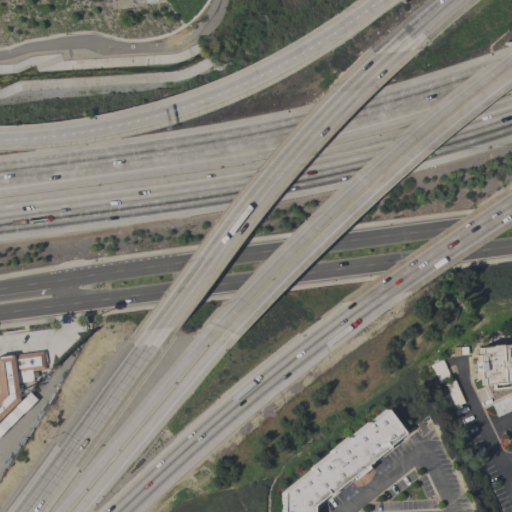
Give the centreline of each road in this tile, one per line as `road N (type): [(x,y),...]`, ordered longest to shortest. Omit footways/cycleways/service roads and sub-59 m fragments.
road 1 (motorway): [(511,70),(334,129),(0,180)]
road 2 (motorway): [(0,218),(249,185),(511,123)]
road 3 (primary): [(0,314),(511,246)]
road 4 (primary): [(511,219),(47,280)]
road 5 (motorway): [(377,0),(283,62),(216,94),(121,124),(0,139)]
road 6 (motorway): [(511,57),(370,175),(215,329)]
road 7 (motorway): [(229,333),(400,170),(511,79)]
road 8 (motorway): [(380,65),(263,196),(147,354)]
road 9 (motorway): [(120,511),(330,331)]
road 10 (motorway): [(215,329),(61,511)]
road 11 (motorway): [(80,511),(229,333)]
road 12 (motorway): [(330,331),(511,207)]
road 13 (motorway): [(147,354),(25,511)]
